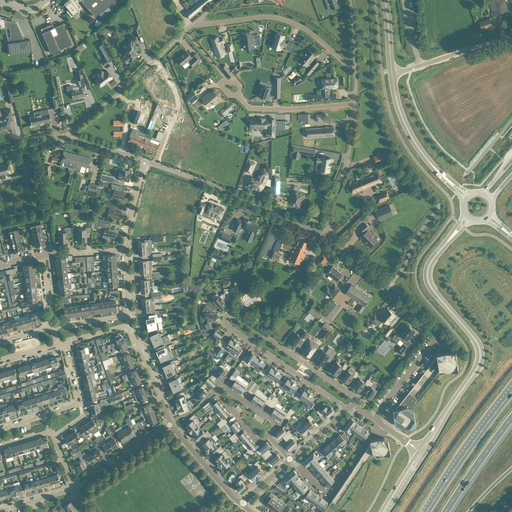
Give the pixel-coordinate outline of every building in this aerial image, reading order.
[(79,1),(80,0),(69,0),(69,1),(68,0),(64,4),(68,9),(66,11),(71,17),(74,15),(74,16),(79,12),(78,11),(81,9),(76,4),(79,1)] [(80,0),(95,17),(115,0),(80,0)] [(186,9),(191,5),(187,0),(182,4),(186,9)] [(212,0),(211,0),(198,0),(199,0),(198,0),(194,0),(196,2),(184,12),(189,19),(212,0)] [(336,0),(328,0),(332,9),(332,10),(339,7),(336,0)] [(488,0),(490,6),(492,11),(493,12),(491,13),(492,16),(494,16),(508,11),(507,6),(505,1),(504,0),(488,0)] [(0,26),(0,29),(6,28),(9,28),(11,37),(7,38),(9,55),(11,54),(12,67),(34,63),(33,52),(31,52),(30,40),(25,40),(17,23),(0,18),(0,26)] [(490,19),(479,22),(482,29),(488,27),(488,28),(492,27),(492,25),(492,24),(491,24),(491,22),(490,19)] [(54,27),(63,48),(72,44),(65,28),(63,23),(54,27)] [(63,48),(54,27),(52,24),(41,29),(42,32),(42,33),(51,53),(52,53),(56,51),(63,48)] [(135,37),(142,34),(138,24),(132,27),(135,37)] [(108,28),(103,32),(107,37),(112,34),(108,28)] [(251,33),(243,34),(243,38),(242,38),(242,39),(241,40),(241,45),(243,44),(243,46),(249,45),(249,48),(254,48),(254,45),(261,45),(260,37),(253,38),(253,37),(251,37),(251,33)] [(288,44),(284,42),(285,40),(283,39),(284,35),(277,33),(273,44),(279,46),(278,47),(282,48),(283,46),(286,47),(285,50),(291,52),(293,46),(288,44)] [(223,49),(221,43),(222,43),(225,42),(223,37),(219,39),(218,37),(211,39),(214,47),(213,48),(217,57),(226,54),(224,49),(223,49)] [(139,49),(138,48),(130,39),(129,41),(130,42),(127,44),(128,46),(125,49),(124,48),(124,49),(128,52),(124,56),(129,62),(137,55),(136,53),(137,52),(137,51),(139,50),(140,49),(139,49)] [(101,46),(98,48),(104,59),(105,61),(107,60),(108,62),(112,60),(102,41),(100,43),(101,46)] [(83,42),(77,47),(80,52),(86,47),(83,42)] [(307,70),(310,73),(313,70),(314,69),(318,65),(314,62),(313,62),(312,61),(316,56),(309,50),(306,53),(305,54),(303,57),(305,59),(304,60),(305,60),(302,63),(307,67),(307,66),(309,68),(307,70)] [(176,59),(180,63),(182,66),(188,61),(193,67),(202,60),(199,57),(196,53),(192,56),(194,57),(192,59),(186,51),(176,59)] [(221,69),(230,79),(234,75),(233,74),(235,73),(232,69),(230,70),(226,65),(221,69)] [(72,85),(66,87),(68,93),(71,93),(73,99),(77,98),(77,97),(83,96),(82,91),(85,90),(85,91),(86,91),(85,86),(83,78),(81,69),(80,69),(80,70),(76,71),(78,79),(79,85),(80,87),(78,87),(79,89),(74,90),(73,87),(72,85)] [(112,78),(107,71),(104,72),(103,70),(98,74),(99,77),(95,80),(95,79),(95,80),(96,82),(98,85),(99,85),(100,87),(112,78)] [(167,73),(163,77),(169,83),(173,80),(167,73)] [(158,74),(148,83),(151,86),(150,87),(156,94),(159,91),(157,87),(164,81),(158,74)] [(294,85),(302,80),(299,76),(291,81),(294,85)] [(334,86),(337,86),(337,78),(324,79),(325,85),(320,85),(321,89),(323,89),(323,94),(313,95),(313,97),(313,99),(314,101),(331,100),(331,94),(330,94),(330,89),(334,88),(334,86)] [(261,90),(259,96),(267,98),(272,85),(267,83),(266,85),(265,85),(265,86),(263,85),(261,90)] [(10,88),(8,88),(7,87),(5,87),(5,89),(4,89),(8,103),(14,101),(13,99),(11,91),(10,88)] [(217,97),(219,96),(214,90),(210,94),(208,92),(201,98),(208,107),(213,103),(215,105),(221,101),(217,97)] [(186,97),(191,103),(198,97),(193,91),(186,97)] [(52,108),(58,107),(55,95),(49,97),(52,108)] [(157,104),(155,110),(172,116),(175,110),(157,104)] [(8,116),(12,116),(10,109),(4,111),(6,118),(0,119),(0,131),(5,130),(8,129),(7,129),(10,128),(10,126),(11,126),(8,116)] [(51,121),(48,109),(34,112),(34,116),(29,117),(31,125),(51,121)] [(140,114),(141,112),(134,110),(130,121),(137,124),(139,117),(141,117),(142,114),(140,114)] [(251,118),(251,123),(254,123),(254,127),(255,127),(255,128),(262,128),(266,128),(266,126),(269,126),(269,133),(272,133),(272,137),(269,137),(269,136),(268,136),(268,137),(269,137),(274,137),(276,137),(276,130),(285,130),(285,136),(285,135),(292,134),(292,124),(286,124),(286,121),(285,121),(285,127),(276,127),(276,125),(275,125),(275,121),(275,120),(270,120),(266,120),(266,119),(265,119),(265,118),(257,118),(257,119),(251,118)] [(307,137),(330,136),(335,136),(334,127),(329,127),(329,126),(326,127),(306,129),(307,137)] [(129,137),(127,141),(141,146),(156,152),(157,147),(158,145),(158,144),(150,142),(151,139),(145,137),(131,132),(129,137)] [(176,145),(172,155),(179,158),(182,151),(181,150),(182,147),(176,145)] [(300,155),(300,153),(314,155),(315,149),(292,145),(292,152),(294,152),(294,154),(300,155)] [(182,151),(179,158),(185,160),(186,160),(187,161),(190,154),(188,153),(189,149),(182,147),(181,150),(182,151)] [(89,173),(91,163),(92,158),(85,157),(78,155),(71,153),(63,151),(62,156),(61,159),(61,160),(65,162),(64,167),(67,167),(69,168),(68,171),(67,170),(64,183),(71,184),(74,172),(73,172),(74,169),(80,170),(80,172),(84,173),(84,171),(89,173)] [(190,154),(187,161),(190,161),(189,162),(196,164),(198,157),(200,157),(201,154),(193,151),(192,155),(190,154)] [(388,153),(374,157),(376,164),(390,160),(388,153)] [(198,157),(196,164),(203,167),(207,156),(201,154),(200,157),(198,157)] [(317,169),(316,176),(326,177),(327,171),(329,172),(330,166),(331,166),(332,163),(331,162),(332,159),(329,158),(325,158),(322,157),(322,158),(317,157),(317,162),(321,163),(320,170),(317,169)] [(245,171),(251,173),(255,163),(249,161),(245,171)] [(0,175),(11,173),(8,164),(0,165),(0,175)] [(101,175),(100,180),(105,181),(107,181),(118,184),(119,179),(125,180),(127,180),(127,181),(128,181),(129,179),(130,179),(131,175),(130,175),(130,173),(129,172),(130,171),(121,169),(121,170),(120,170),(118,170),(116,176),(102,173),(101,175)] [(265,171),(264,170),(263,170),(262,170),(261,171),(260,171),(259,172),(259,173),(256,179),(249,176),(246,182),(249,183),(248,186),(253,188),(255,189),(260,191),(262,187),(263,188),(268,177),(268,176),(269,175),(268,174),(268,173),(268,172),(267,172),(266,171),(265,171)] [(353,194),(382,182),(378,172),(349,185),(353,194)] [(402,188),(406,186),(401,176),(397,178),(402,188)] [(280,181),(278,181),(271,181),(271,193),(279,193),(280,181)] [(99,186),(99,185),(89,183),(88,186),(87,193),(86,196),(96,198),(99,186)] [(125,196),(126,192),(121,191),(122,186),(111,184),(112,193),(112,192),(113,192),(112,197),(122,199),(123,196),(124,196),(125,196)] [(299,208),(305,194),(294,189),(289,202),(294,204),(293,206),(299,208)] [(387,191),(381,194),(376,196),(379,203),(390,198),(387,191)] [(116,211),(117,205),(104,202),(103,206),(110,207),(109,209),(107,217),(117,219),(118,216),(120,216),(121,212),(120,211),(120,212),(116,211)] [(200,207),(198,213),(206,217),(207,213),(220,218),(224,209),(210,204),(209,207),(206,206),(205,206),(204,208),(200,207)] [(380,221),(382,220),(394,215),(389,205),(375,211),(380,221)] [(248,231),(249,232),(247,236),(252,238),(254,233),(258,225),(254,223),(254,222),(245,218),(243,222),(237,219),(233,229),(239,231),(241,228),(246,230),(247,228),(249,229),(248,231)] [(31,228),(40,225),(43,224),(42,219),(30,222),(31,228)] [(97,221),(95,229),(97,230),(98,229),(98,228),(98,226),(102,227),(101,229),(104,230),(102,237),(108,238),(109,236),(114,238),(115,237),(116,234),(115,234),(116,230),(109,228),(109,227),(110,227),(111,224),(97,221)] [(364,232),(369,227),(366,223),(360,228),(364,232)] [(6,234),(7,234),(18,231),(17,226),(5,229),(6,234)] [(68,236),(71,236),(71,227),(65,228),(65,230),(63,230),(63,232),(58,232),(58,234),(58,237),(59,237),(59,242),(60,242),(60,243),(63,243),(63,242),(67,242),(67,238),(68,238),(68,236)] [(90,236),(91,227),(85,228),(85,229),(82,229),(82,230),(78,230),(78,229),(77,229),(77,231),(75,231),(75,234),(77,234),(77,241),(79,241),(79,242),(83,242),(83,241),(86,241),(86,237),(90,236)] [(370,247),(374,244),(378,240),(368,230),(361,237),(370,247)] [(223,233),(220,239),(230,243),(231,240),(232,237),(223,233)] [(288,259),(291,260),(290,263),(297,266),(298,263),(301,264),(307,249),(309,243),(299,239),(297,245),(295,244),(288,259)] [(143,242),(138,242),(139,249),(146,248),(154,248),(154,247),(154,243),(152,243),(152,241),(152,240),(145,240),(145,242),(143,242)] [(283,243),(283,242),(278,240),(270,257),(280,262),(283,254),(278,252),(279,251),(281,246),(283,243)] [(322,266),(325,262),(329,258),(323,253),(320,257),(317,261),(322,266)] [(338,280),(343,274),(333,266),(327,273),(334,279),(337,281),(338,280)] [(153,273),(152,272),(152,267),(151,267),(148,267),(140,267),(141,274),(144,274),(146,273),(148,273),(152,273),(152,276),(164,275),(166,275),(167,275),(167,269),(160,269),(160,272),(153,273)] [(324,273),(320,270),(315,277),(318,280),(324,273)] [(331,298),(340,288),(334,284),(326,294),(331,298)] [(351,284),(345,293),(361,304),(357,310),(361,313),(371,297),(351,284)] [(151,292),(152,295),(165,294),(164,292),(161,292),(161,291),(153,292),(153,286),(141,286),(142,293),(151,292)] [(223,306),(224,307),(228,305),(227,304),(224,301),(224,300),(225,300),(232,299),(232,288),(224,288),(224,293),(223,293),(220,296),(219,296),(217,293),(212,297),(214,300),(218,306),(221,309),(223,306)] [(245,310),(247,308),(240,296),(237,298),(245,310)] [(322,314),(330,320),(341,307),(333,300),(322,314)] [(155,304),(143,305),(143,312),(148,311),(150,311),(155,311),(155,314),(159,313),(159,314),(167,313),(167,310),(162,310),(155,311),(155,307),(155,304)] [(202,333),(213,328),(211,322),(212,321),(212,320),(215,321),(217,313),(213,312),(213,310),(210,308),(206,305),(204,308),(203,310),(207,311),(205,318),(201,317),(201,318),(201,320),(202,323),(204,327),(200,329),(202,333)] [(375,315),(371,320),(376,324),(375,324),(376,325),(376,324),(380,327),(384,321),(388,324),(394,317),(395,315),(396,315),(395,315),(394,314),(394,313),(394,312),(391,309),(390,310),(388,308),(379,319),(375,315)] [(30,315),(33,326),(34,325),(34,324),(38,323),(40,322),(40,323),(45,321),(44,312),(38,313),(39,315),(35,316),(35,313),(30,315)] [(149,318),(144,319),(145,319),(146,324),(159,322),(158,316),(157,315),(159,315),(159,314),(159,313),(155,314),(152,314),(148,315),(149,318)] [(28,327),(33,326),(30,315),(25,316),(28,327)] [(25,316),(20,318),(23,329),(28,327),(25,316)] [(20,318),(15,319),(17,329),(21,328),(21,329),(23,329),(20,318)] [(11,332),(13,332),(10,321),(5,322),(7,332),(11,331),(11,332)] [(163,329),(162,321),(159,322),(146,324),(147,330),(146,330),(151,329),(157,328),(158,330),(163,329)] [(327,338),(333,328),(329,325),(322,335),(327,338)] [(390,325),(385,331),(389,334),(393,328),(390,325)] [(409,325),(409,326),(407,325),(400,334),(398,332),(393,337),(394,338),(393,338),(398,342),(400,340),(402,337),(407,341),(415,331),(414,330),(414,329),(409,325)] [(214,334),(212,338),(219,342),(218,344),(221,347),(221,346),(225,341),(220,338),(223,334),(216,329),(213,333),(214,334)] [(149,336),(151,341),(161,337),(158,330),(149,333),(150,335),(148,336),(149,336)] [(295,332),(288,341),(295,346),(296,345),(298,342),(302,344),(307,336),(302,332),(300,335),(295,332)] [(110,344),(112,348),(126,342),(125,339),(123,340),(122,336),(120,337),(119,334),(113,336),(116,342),(110,344)] [(154,346),(155,348),(164,345),(161,337),(151,341),(153,346),(153,347),(154,346)] [(225,341),(221,346),(229,352),(237,341),(233,338),(233,339),(231,337),(230,340),(227,338),(225,341)] [(308,346),(304,352),(309,356),(318,345),(309,339),(305,345),(308,346)] [(229,352),(235,356),(237,358),(241,353),(243,350),(240,348),(242,345),(240,344),(240,343),(237,341),(229,352)] [(125,345),(127,344),(126,342),(112,348),(114,354),(120,351),(122,350),(127,348),(125,345)] [(76,350),(78,356),(89,354),(87,347),(86,348),(85,344),(79,346),(80,349),(76,350)] [(169,345),(167,346),(166,344),(164,345),(155,348),(156,351),(155,351),(155,352),(155,351),(158,356),(171,351),(169,345)] [(409,348),(404,344),(402,346),(397,351),(403,356),(409,348)] [(178,357),(175,349),(171,351),(158,356),(160,361),(159,362),(164,360),(165,362),(178,357)] [(323,350),(316,361),(318,363),(321,364),(322,365),(323,364),(325,360),(329,363),(337,352),(335,350),(335,351),(332,349),(331,351),(328,354),(326,352),(323,350)] [(100,353),(100,352),(99,353),(102,361),(109,359),(107,354),(104,355),(103,351),(102,352),(100,353)] [(249,366),(251,363),(257,355),(255,354),(252,351),(248,357),(245,355),(242,360),(244,362),(244,363),(247,365),(248,365),(249,366)] [(440,372),(458,370),(456,351),(443,353),(437,353),(437,356),(430,365),(440,372)] [(121,363),(124,362),(131,359),(129,353),(122,356),(118,357),(121,363)] [(89,354),(78,356),(80,363),(87,361),(90,360),(89,354)] [(258,356),(257,355),(251,363),(256,366),(262,358),(259,356),(258,356)] [(52,366),(53,365),(58,364),(56,356),(50,358),(52,366)] [(50,358),(43,360),(45,368),(52,366),(50,358)] [(109,359),(102,361),(105,369),(112,367),(116,365),(117,365),(115,362),(114,362),(112,358),(109,359)] [(262,375),(265,369),(263,367),(266,362),(264,361),(265,360),(262,358),(256,366),(254,369),(259,373),(262,375)] [(131,359),(124,362),(126,368),(134,365),(131,359)] [(164,372),(177,366),(174,359),(170,361),(171,363),(166,365),(161,366),(161,367),(162,367),(164,372)] [(38,362),(37,362),(39,370),(43,369),(43,371),(46,370),(45,368),(43,360),(40,361),(40,360),(37,361),(38,362)] [(225,361),(224,360),(219,367),(221,368),(216,373),(215,374),(216,375),(220,379),(227,371),(223,367),(227,362),(225,361)] [(87,361),(80,363),(81,369),(89,367),(87,361)] [(31,364),(33,372),(36,371),(36,373),(40,372),(39,370),(37,362),(31,364)] [(333,373),(333,374),(336,377),(337,375),(339,372),(341,370),(341,369),(344,371),(348,365),(345,363),(343,366),(337,362),(334,365),(330,371),(333,373)] [(24,366),(26,373),(33,372),(31,364),(24,366)] [(18,368),(19,372),(20,375),(26,373),(24,366),(18,368)] [(94,373),(93,369),(92,366),(89,367),(81,369),(83,375),(90,374),(94,373)] [(165,377),(170,375),(178,372),(176,367),(177,366),(164,372),(166,377),(165,377)] [(270,381),(272,378),(278,369),(274,367),(272,366),(268,371),(265,369),(262,375),(264,376),(270,381)] [(115,376),(114,373),(112,367),(105,369),(108,378),(115,376)] [(16,376),(15,373),(14,369),(7,371),(10,378),(16,376)] [(231,386),(236,390),(242,381),(236,377),(240,372),(236,369),(230,378),(235,381),(231,386)] [(272,378),(277,382),(275,384),(278,386),(282,381),(279,379),(283,373),(281,372),(278,369),(272,378)] [(128,380),(138,376),(136,370),(131,372),(128,373),(125,374),(128,380)] [(344,376),(342,379),(348,383),(350,380),(352,378),(352,377),(353,377),(355,378),(359,373),(356,371),(354,374),(348,370),(346,373),(344,376)] [(1,372),(3,380),(10,378),(7,371),(1,372)] [(216,373),(214,371),(210,377),(209,376),(205,381),(212,388),(216,383),(212,379),(216,375),(215,374),(216,373)] [(94,373),(90,374),(83,375),(84,382),(92,380),(95,379),(94,373)] [(138,376),(128,380),(130,386),(133,385),(141,382),(138,376)] [(168,382),(170,387),(180,383),(182,382),(180,377),(167,382),(168,382)] [(282,381),(278,386),(281,388),(286,392),(294,381),(291,378),(290,379),(288,377),(284,383),(282,381)] [(364,385),(367,386),(370,381),(368,379),(365,382),(359,378),(357,381),(355,384),(353,387),(359,391),(362,388),(364,386),(364,385)] [(86,388),(93,386),(92,380),(84,382),(86,388)] [(249,391),(256,382),(252,380),(248,385),(242,381),(236,390),(241,393),(244,388),(249,391)] [(207,384),(205,381),(204,382),(205,382),(200,388),(202,390),(196,396),(201,400),(208,392),(204,388),(207,384)] [(292,396),(294,397),(298,392),(295,390),(299,385),(297,384),(298,383),(294,381),(286,392),(292,396)] [(373,383),(370,381),(367,386),(369,388),(369,389),(368,389),(366,392),(367,392),(364,395),(371,399),(373,396),(375,393),(377,390),(371,386),(373,383)] [(58,387),(62,397),(67,395),(67,396),(68,396),(63,382),(57,384),(58,387)] [(182,388),(185,387),(182,382),(180,383),(170,387),(172,392),(172,393),(176,391),(182,388)] [(256,404),(262,395),(256,391),(260,385),(256,382),(249,391),(254,395),(251,400),(256,404)] [(87,395),(95,393),(99,392),(98,388),(99,388),(98,385),(93,386),(86,388),(87,395)] [(58,387),(52,389),(56,399),(62,397),(58,387)] [(135,390),(138,396),(145,393),(143,387),(135,390)] [(51,392),(47,393),(50,401),(56,399),(52,389),(50,390),(51,392)] [(298,392),(294,397),(297,399),(299,397),(304,401),(310,392),(307,390),(305,389),(301,394),(298,392)] [(314,395),(310,392),(304,401),(310,404),(308,407),(311,409),(314,404),(312,402),(316,396),(314,395)] [(402,428),(416,426),(414,412),(410,409),(418,399),(409,392),(396,409),(393,409),(395,423),(402,428)] [(34,395),(35,397),(38,405),(44,403),(41,395),(40,393),(37,394),(34,395)] [(44,403),(50,401),(47,393),(41,395),(44,403)] [(87,395),(89,401),(96,399),(95,393),(87,395)] [(138,403),(140,402),(148,399),(145,393),(138,396),(135,397),(138,403)] [(177,405),(187,401),(184,396),(182,393),(177,395),(178,398),(175,399),(176,401),(175,401),(177,405)] [(264,402),(269,405),(275,396),(271,393),(267,399),(262,395),(256,404),(260,407),(264,402)] [(270,414),(275,417),(281,409),(275,405),(279,399),(275,396),(269,405),(274,409),(270,414)] [(35,397),(29,399),(32,407),(38,405),(35,397)] [(26,409),(32,407),(29,399),(23,401),(26,409)] [(218,412),(223,407),(217,400),(213,404),(210,401),(203,406),(207,411),(211,407),(212,409),(214,407),(218,412)] [(23,401),(16,404),(18,411),(19,410),(20,411),(26,409),(23,401)] [(189,407),(187,401),(177,405),(179,409),(180,411),(183,410),(184,413),(190,411),(189,408),(189,407)] [(91,413),(103,410),(101,403),(90,405),(91,413)] [(140,413),(140,414),(152,409),(150,403),(142,407),(139,408),(141,412),(140,413)] [(7,406),(10,414),(16,413),(13,404),(7,406)] [(319,409),(316,411),(321,416),(325,412),(328,416),(334,411),(331,407),(329,408),(327,405),(321,410),(319,409)] [(10,414),(7,406),(1,408),(4,416),(10,414)] [(218,412),(216,413),(220,418),(221,420),(217,423),(220,427),(227,421),(224,418),(229,414),(223,407),(218,412)] [(281,409),(275,417),(280,421),(284,415),(289,419),(295,410),(291,407),(287,413),(281,409)] [(155,415),(152,409),(140,414),(141,416),(143,415),(144,419),(155,415)] [(93,434),(99,430),(96,426),(100,423),(100,422),(104,421),(103,418),(102,414),(100,414),(95,416),(90,417),(91,420),(86,424),(91,431),(93,434)] [(144,419),(136,423),(138,429),(139,430),(143,429),(142,427),(145,426),(144,424),(149,422),(150,424),(151,423),(151,424),(152,424),(152,423),(157,421),(155,415),(144,419)] [(189,419),(185,422),(188,424),(186,426),(187,428),(189,431),(197,424),(200,422),(196,417),(194,415),(189,419)] [(309,419),(304,424),(311,431),(314,429),(314,428),(315,427),(311,422),(314,419),(309,415),(307,417),(309,419)] [(351,418),(347,424),(352,427),(355,423),(356,421),(351,418)] [(108,420),(105,422),(107,424),(113,433),(116,431),(118,434),(120,438),(121,440),(122,441),(123,442),(128,438),(121,427),(120,427),(115,430),(111,424),(110,422),(108,420)] [(134,427),(133,425),(131,420),(127,423),(124,425),(121,427),(128,438),(134,434),(131,430),(132,429),(131,428),(134,427)] [(230,425),(227,421),(220,427),(224,432),(229,428),(230,429),(231,428),(235,432),(236,432),(241,428),(235,421),(230,425)] [(350,430),(355,434),(360,426),(355,423),(352,427),(350,430)] [(91,439),(89,437),(90,436),(88,433),(91,431),(86,424),(80,428),(84,434),(81,435),(85,440),(88,444),(92,441),(91,439)] [(201,428),(197,424),(189,431),(192,434),(192,433),(194,435),(201,428)] [(308,434),(311,431),(304,424),(299,428),(297,426),(294,428),(299,433),(301,430),(306,435),(307,434),(308,434)] [(348,433),(350,430),(352,427),(347,424),(343,429),(348,433)] [(105,438),(108,442),(113,449),(118,445),(115,441),(113,438),(111,436),(114,434),(113,433),(108,425),(105,429),(110,435),(108,436),(105,438)] [(355,434),(359,437),(365,429),(360,426),(355,434)] [(284,435),(287,439),(292,434),(288,430),(287,432),(282,427),(275,434),(279,439),(284,435)] [(201,428),(194,435),(195,436),(194,437),(197,440),(203,435),(205,437),(210,433),(207,431),(205,433),(203,430),(202,430),(201,428)] [(365,429),(359,437),(364,440),(369,432),(365,429)] [(70,435),(74,441),(77,444),(79,442),(77,439),(80,437),(75,431),(70,435)] [(236,432),(235,432),(229,437),(233,442),(237,438),(239,439),(240,438),(244,442),(249,438),(244,431),(239,435),(236,432)] [(210,433),(205,437),(207,440),(202,444),(203,446),(203,447),(206,450),(214,443),(216,441),(210,433)] [(295,438),(292,434),(287,439),(290,442),(285,446),(290,451),(298,444),(293,439),(295,438)] [(340,434),(335,438),(342,445),(346,441),(340,434)] [(74,441),(70,435),(64,438),(71,448),(74,446),(72,443),(74,441)] [(40,439),(42,447),(48,445),(46,437),(45,437),(46,437),(40,439)] [(391,454),(388,440),(384,437),(370,440),(371,443),(361,458),(366,461),(367,460),(372,452),(373,454),(377,457),(391,454)] [(249,438),(244,442),(249,448),(247,449),(248,450),(243,454),(247,458),(254,452),(251,449),(255,445),(249,438)] [(335,438),(331,442),(337,449),(342,445),(335,438)] [(40,439),(34,441),(36,448),(42,447),(40,439)] [(101,449),(99,445),(98,445),(95,439),(94,440),(96,444),(95,445),(97,447),(91,451),(98,461),(103,457),(102,456),(99,451),(101,449)] [(34,441),(28,442),(30,450),(36,448),(34,441)] [(28,442),(22,444),(24,452),(30,450),(28,442)] [(102,445),(104,448),(107,452),(113,449),(108,442),(102,445)] [(261,455),(264,458),(270,454),(267,450),(271,447),(266,442),(259,448),(263,453),(261,455)] [(331,442),(327,446),(333,453),(337,449),(331,442)] [(214,443),(206,450),(209,453),(211,454),(216,450),(218,453),(223,448),(220,446),(218,448),(214,443)] [(16,446),(18,454),(24,452),(22,444),(16,446)] [(10,448),(12,456),(18,454),(16,446),(10,448)] [(333,453),(327,446),(322,450),(329,457),(333,453)] [(76,452),(79,450),(80,450),(78,447),(70,452),(72,455),(76,452)] [(3,449),(5,454),(6,458),(12,456),(10,448),(4,450),(4,449),(3,449)] [(223,448),(218,453),(220,455),(215,460),(217,461),(216,462),(219,465),(229,456),(230,456),(225,451),(223,448)] [(88,459),(89,459),(91,463),(97,460),(97,461),(98,461),(91,451),(86,455),(84,452),(82,454),(83,456),(86,460),(88,459)] [(314,452),(308,457),(312,461),(315,459),(318,457),(314,452)] [(273,457),(270,454),(264,458),(268,462),(270,461),(274,465),(281,458),(277,453),(273,457)] [(236,464),(229,456),(219,465),(222,468),(224,470),(229,465),(231,468),(236,464)] [(307,466),(308,465),(312,461),(308,457),(303,461),(307,466)] [(361,458),(356,465),(361,469),(366,461),(361,458)] [(85,466),(81,459),(75,463),(74,463),(72,464),(72,465),(74,468),(76,466),(79,471),(83,469),(83,467),(85,466)] [(308,465),(312,469),(319,463),(315,459),(312,461),(308,465)] [(250,467),(252,470),(252,469),(260,477),(263,474),(262,474),(264,473),(260,467),(262,465),(258,460),(256,463),(255,462),(250,467)] [(312,469),(316,474),(323,467),(319,463),(312,469)] [(361,469),(356,465),(351,472),(356,476),(361,469)] [(316,474),(320,478),(327,472),(323,467),(316,474)] [(246,471),(243,474),(247,479),(250,476),(254,481),(256,480),(260,477),(252,469),(252,470),(248,474),(246,471)] [(297,475),(298,474),(294,470),(289,474),(293,479),(297,475)] [(320,478),(323,482),(330,476),(327,472),(320,478)] [(351,472),(346,479),(351,483),(356,476),(351,472)] [(243,474),(243,473),(240,476),(239,476),(234,481),(236,483),(235,483),(238,487),(237,488),(240,491),(246,486),(243,482),(246,479),(247,479),(243,474)] [(50,476),(47,477),(49,484),(52,483),(59,481),(57,474),(52,476),(50,476)] [(290,482),(293,479),(289,474),(283,479),(288,484),(290,482)] [(293,486),(300,479),(297,475),(293,479),(290,482),(293,486)] [(330,476),(323,482),(327,486),(334,480),(330,476)] [(26,480),(27,483),(23,485),(25,491),(26,491),(25,491),(31,489),(29,483),(29,480),(28,479),(26,480)] [(297,490),(304,484),(300,479),(293,486),(297,490)] [(346,479),(341,487),(347,490),(351,483),(346,479)] [(11,486),(8,487),(11,495),(17,494),(14,487),(13,483),(11,484),(11,486)] [(301,494),(308,488),(304,484),(297,490),(301,494)] [(11,495),(8,487),(7,485),(4,486),(4,487),(5,490),(2,490),(5,497),(11,495)] [(14,487),(17,494),(22,492),(23,492),(21,485),(14,487)] [(347,490),(341,487),(336,494),(342,497),(347,490)] [(304,497),(309,500),(314,493),(310,490),(310,489),(304,497)] [(271,493),(266,499),(269,501),(267,504),(272,508),(279,499),(271,493)] [(309,500),(314,504),(319,496),(314,493),(309,500)] [(342,497),(336,494),(331,501),(337,505),(342,497)] [(314,504),(319,507),(324,499),(319,496),(314,504)] [(282,511),(287,505),(279,499),(272,508),(277,511),(279,509),(282,511)] [(324,499),(319,507),(323,511),(329,503),(324,499)] [(66,511),(67,511),(74,507),(70,502),(65,505),(63,502),(58,505),(60,508),(60,509),(62,508),(63,510),(64,509),(66,511)]
